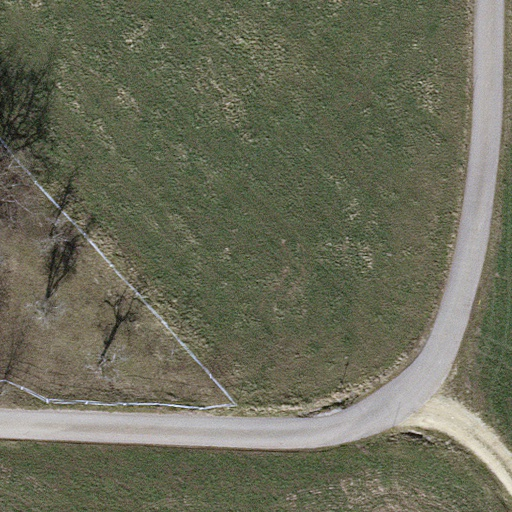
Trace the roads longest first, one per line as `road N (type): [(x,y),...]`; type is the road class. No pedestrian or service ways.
road 1 (unclassified): [(493,0),(481,197),(460,309),(422,387),(381,418),(330,433),(0,417)]
road 2 (track): [(511,466),(422,387)]
